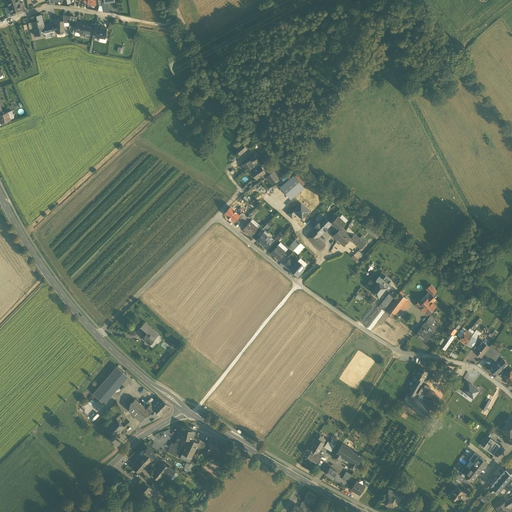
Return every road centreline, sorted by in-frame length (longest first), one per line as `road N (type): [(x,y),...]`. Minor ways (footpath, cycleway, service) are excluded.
road 1 (residential): [(96,335),(217,217),(397,352),(473,366),(511,396)]
road 2 (track): [(511,312),(259,126),(216,77),(182,19)]
road 3 (tertiary): [(185,410),(359,511)]
road 4 (tertiary): [(0,196),(34,256),(96,335)]
road 5 (track): [(192,414),(297,284)]
road 6 (track): [(397,352),(312,486)]
road 7 (tertiary): [(65,511),(130,445),(185,410)]
